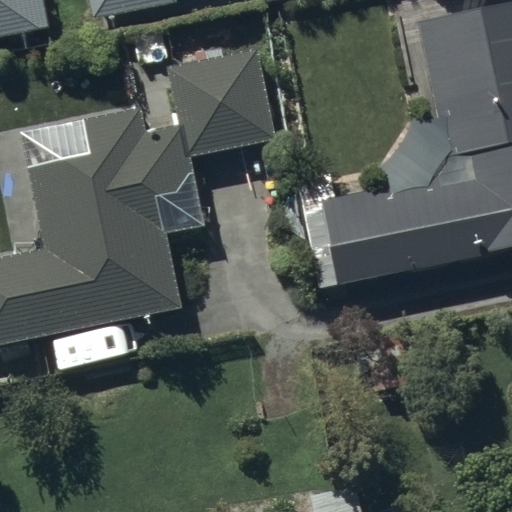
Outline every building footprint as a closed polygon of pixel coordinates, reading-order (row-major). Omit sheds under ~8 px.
[(0,0),(0,31),(47,23),(42,0),(0,0)] [(90,0),(93,14),(164,0),(90,0)] [(437,173),(321,193),(339,280),(511,244),(511,0),(498,0),(419,16),(447,160),(437,173)] [(260,43),(168,62),(179,121),(147,127),(142,102),(21,126),(44,242),(0,250),(0,340),(183,304),(168,229),(206,222),(192,151),(278,134),(260,43)] [(364,511),(359,483),(313,491),(316,511),(364,511)]
